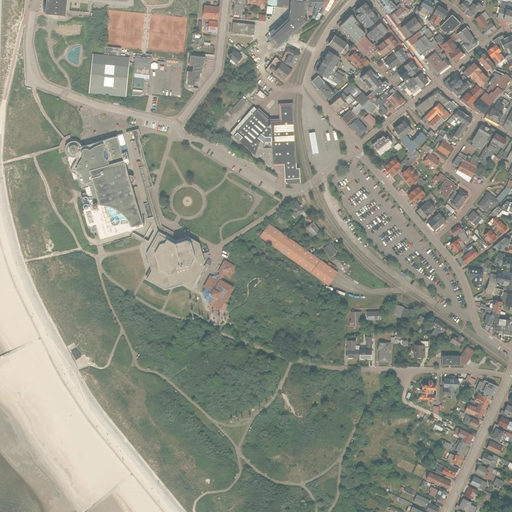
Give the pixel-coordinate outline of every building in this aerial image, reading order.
[(46,0),(46,12),(61,14),(66,14),(66,10),(67,0),(111,0),(127,2),(128,0),(46,0)] [(233,0),(232,16),(241,17),(241,19),(247,19),(247,14),(244,14),(245,6),(247,6),(247,0),(233,0)] [(270,36),(279,46),(307,20),(305,16),(306,0),(291,0),(290,8),(289,16),(288,19),(270,36)] [(277,0),(277,7),(290,8),(291,0),(277,0)] [(323,0),(323,3),(321,7),(318,12),(322,14),(327,6),(329,0),(323,0)] [(363,0),(351,10),(361,22),(364,20),(368,26),(377,19),(378,21),(381,18),(375,10),(372,12),(371,10),(373,8),(366,0),(363,0)] [(383,8),(388,13),(395,7),(402,2),(399,0),(376,0),(377,0),(379,3),(380,3),(380,4),(382,6),(383,6),(383,7),(383,8)] [(395,11),(388,17),(396,27),(400,24),(399,22),(404,19),(403,17),(406,15),(407,16),(408,15),(407,14),(410,12),(412,8),(410,5),(412,0),(402,0),(402,2),(395,7),(396,9),(395,10),(395,11)] [(423,0),(419,7),(417,11),(426,16),(429,10),(430,11),(433,5),(435,6),(438,1),(435,0),(423,0)] [(465,10),(474,1),(473,0),(465,0),(460,5),(465,10)] [(475,0),(474,1),(465,10),(472,17),(484,6),(478,0),(475,0)] [(501,4),(497,17),(511,21),(511,1),(501,0),(501,4)] [(438,1),(435,6),(433,10),(435,11),(430,20),(434,23),(438,25),(442,18),(443,18),(448,11),(447,9),(445,8),(444,9),(439,6),(441,3),(438,1)] [(219,19),(221,7),(205,6),(204,18),(219,19)] [(321,7),(315,6),(313,15),(316,16),(318,12),(321,7)] [(386,14),(388,17),(395,11),(395,10),(396,9),(395,7),(388,13),(386,14)] [(484,12),(475,19),(488,35),(497,28),(484,12)] [(349,37),(355,43),(363,35),(365,33),(362,30),(364,29),(361,26),(359,28),(357,26),(360,24),(349,13),(337,25),(342,30),(344,28),(351,35),(349,37)] [(451,15),(439,27),(446,34),(451,30),(451,31),(459,23),(460,25),(463,22),(459,17),(457,19),(455,17),(454,18),(451,15)] [(400,24),(396,27),(406,38),(423,24),(418,18),(417,19),(416,18),(415,18),(414,17),(408,22),(406,19),(400,24)] [(386,25),(382,19),(376,24),(377,25),(368,33),(372,38),(373,37),(376,41),(387,31),(388,32),(390,30),(387,26),(385,28),(384,27),(384,26),(386,25)] [(217,35),(218,21),(205,21),(205,31),(210,31),(210,35),(217,35)] [(246,33),(246,34),(253,35),(254,24),(233,23),(232,32),(246,33)] [(461,28),(459,30),(460,31),(457,34),(460,37),(464,44),(463,45),(468,51),(477,44),(472,38),(473,37),(468,31),(470,30),(467,26),(462,30),(461,28)] [(401,43),(391,31),(384,37),(386,39),(376,47),(377,49),(375,51),(380,57),(394,47),(395,48),(401,43)] [(415,34),(407,40),(410,45),(417,40),(416,38),(421,35),(418,31),(415,34)] [(365,36),(363,35),(355,43),(364,53),(366,51),(365,50),(367,48),(368,50),(373,45),(369,41),(372,38),(368,33),(367,32),(365,33),(367,35),(365,36)] [(419,38),(417,40),(410,45),(421,58),(425,55),(436,46),(433,42),(428,47),(425,44),(434,36),(431,32),(425,36),(424,35),(419,39),(419,38)] [(347,42),(335,34),(329,44),(341,52),(342,50),(343,51),(345,50),(349,43),(347,42)] [(440,34),(433,38),(437,43),(438,42),(443,39),(442,38),(440,34)] [(511,35),(500,41),(504,49),(507,48),(511,55),(506,58),(508,61),(510,66),(511,69),(511,68),(511,35)] [(445,41),(441,44),(444,49),(454,61),(459,57),(460,59),(465,56),(463,53),(463,54),(458,47),(457,48),(453,42),(450,38),(445,41)] [(412,58),(401,43),(395,48),(397,51),(395,53),(401,61),(401,62),(404,60),(406,63),(410,60),(412,58)] [(490,50),(487,52),(499,67),(503,64),(500,60),(504,57),(500,52),(502,51),(497,44),(493,46),(492,45),(488,48),(490,50)] [(373,45),(368,50),(366,51),(364,53),(369,57),(375,51),(377,49),(376,47),(373,45)] [(88,93),(126,97),(130,57),(121,56),(122,48),(104,46),(103,54),(92,52),(88,93)] [(293,66),(300,52),(289,47),(282,61),(293,66)] [(363,59),(355,52),(357,49),(354,47),(350,50),(353,53),(353,54),(349,51),(344,57),(348,60),(350,58),(360,68),(364,64),(361,61),(363,59)] [(243,56),(235,49),(229,56),(237,63),(243,56)] [(425,55),(421,58),(424,62),(436,78),(450,67),(444,60),(446,59),(444,56),(442,57),(441,55),(442,54),(438,50),(438,51),(435,53),(436,54),(429,60),(425,55)] [(317,61),(314,69),(327,77),(332,69),(334,71),(337,66),(335,64),(337,60),(339,61),(341,59),(339,58),(339,57),(329,51),(327,53),(327,54),(324,59),(323,59),(321,62),(319,61),(319,62),(317,61)] [(401,61),(395,53),(387,59),(388,60),(385,63),(386,65),(388,64),(390,66),(389,67),(394,73),(397,70),(396,68),(398,67),(396,64),(401,61)] [(485,53),(478,59),(489,71),(492,67),(495,70),(498,67),(485,53)] [(148,57),(135,56),(133,76),(150,77),(152,57),(148,57)] [(205,57),(189,56),(187,84),(194,85),(194,81),(197,81),(197,78),(199,78),(200,73),(202,73),(202,66),(204,66),(205,57)] [(272,70),(274,72),(282,61),(276,57),(267,69),(271,72),(272,70)] [(365,58),(363,59),(361,61),(364,64),(366,66),(369,62),(365,58)] [(420,68),(412,58),(410,60),(411,60),(392,76),(395,80),(400,76),(404,80),(411,74),(412,75),(420,68)] [(292,69),(282,61),(274,72),(284,80),(292,69)] [(475,63),(466,70),(463,66),(460,70),(467,77),(468,75),(473,80),(474,79),(481,86),(483,84),(487,88),(490,84),(487,81),(490,79),(475,63)] [(332,69),(327,77),(340,84),(344,76),(334,71),(332,69)] [(370,69),(361,77),(373,91),(382,83),(379,79),(377,80),(372,74),(373,73),(370,69)] [(424,72),(421,69),(417,73),(418,75),(414,78),(421,86),(424,84),(425,85),(429,82),(425,78),(421,74),(424,72)] [(511,78),(507,74),(502,78),(507,83),(511,78)] [(318,75),(312,80),(328,99),(332,95),(335,93),(318,75)] [(414,78),(413,76),(409,79),(411,81),(407,84),(405,81),(398,86),(400,88),(401,87),(403,89),(407,87),(412,94),(421,86),(414,78)] [(445,82),(444,85),(452,92),(455,89),(457,91),(464,84),(457,76),(452,81),(449,78),(445,82)] [(480,94),(469,106),(478,111),(480,109),(483,112),(507,83),(499,77),(497,78),(482,95),(480,94)] [(373,102),(374,102),(377,99),(373,95),(376,93),(375,92),(376,91),(378,93),(389,84),(385,81),(382,83),(373,91),(367,96),(373,102)] [(352,83),(339,94),(340,95),(349,105),(355,99),(364,107),(363,108),(365,110),(366,109),(373,102),(367,96),(366,97),(352,83)] [(252,96),(257,88),(252,84),(247,92),(252,96)] [(467,87),(464,84),(457,91),(455,89),(452,92),(458,98),(461,96),(459,94),(467,87)] [(389,96),(387,98),(388,99),(396,107),(395,108),(397,110),(401,106),(399,105),(400,104),(401,104),(403,102),(403,100),(392,88),(389,91),(390,93),(388,95),(389,96)] [(468,92),(461,100),(469,106),(480,94),(473,89),(469,93),(468,92)] [(416,106),(415,106),(421,114),(433,104),(435,106),(438,102),(443,107),(449,101),(441,94),(437,90),(416,106)] [(384,112),(385,113),(388,111),(384,107),(382,105),(387,100),(382,94),(377,99),(374,102),(377,105),(382,110),(384,112)] [(346,107),(349,105),(340,95),(329,104),(335,111),(341,106),(342,107),(344,105),(346,107)] [(242,96),(232,108),(236,111),(237,112),(247,101),(242,96)] [(502,122),(504,118),(511,103),(505,100),(503,103),(500,101),(496,107),(495,106),(489,117),(499,123),(500,121),(502,122)] [(451,116),(458,108),(449,101),(443,107),(437,113),(438,114),(429,123),(434,129),(450,114),(451,116)] [(373,102),(366,109),(370,112),(377,105),(374,102),(373,102)] [(435,106),(421,119),(425,124),(437,113),(443,107),(438,102),(435,106)] [(271,166),(284,165),(285,182),(287,184),(300,183),(299,168),(296,168),(293,103),(291,103),(288,103),(284,103),(278,103),(279,118),(271,119),(266,114),(261,110),(258,108),(257,110),(256,108),(255,108),(232,134),(238,139),(244,144),(259,157),(260,156),(262,158),(271,166)] [(213,127),(219,131),(236,111),(232,108),(231,107),(213,127)] [(232,134),(255,108),(254,107),(231,133),(232,134)] [(356,107),(351,111),(355,116),(357,115),(358,113),(360,112),(356,107)] [(463,132),(472,118),(458,108),(451,116),(447,121),(450,123),(454,119),(456,120),(455,122),(460,126),(458,128),(463,132)] [(349,110),(340,117),(346,124),(355,116),(351,111),(349,110)] [(376,120),(369,113),(364,118),(371,125),(376,120)] [(357,118),(350,124),(360,135),(367,129),(358,119),(357,118)] [(406,120),(394,128),(402,139),(413,130),(406,120)] [(477,133),(488,139),(493,131),(483,125),(477,133)] [(458,140),(463,132),(458,128),(452,137),(458,140)] [(139,166),(146,188),(148,187),(151,186),(153,186),(154,186),(140,137),(141,137),(139,129),(137,129),(133,130),(143,165),(139,166)] [(432,129),(427,135),(431,138),(436,133),(432,129)] [(408,136),(402,142),(413,152),(428,137),(422,131),(412,141),(408,136)] [(319,153),(316,132),(310,132),(313,154),(319,153)] [(508,139),(495,132),(490,140),(501,146),(504,147),(508,139)] [(488,139),(477,133),(472,143),(474,145),(473,147),(478,150),(479,147),(482,149),(488,139)] [(144,228),(118,135),(82,145),(82,143),(80,141),(77,139),(73,140),(72,138),(71,134),(65,136),(61,141),(60,144),(60,148),(60,152),(65,151),(68,156),(75,180),(80,178),(83,188),(85,188),(87,196),(90,206),(86,207),(84,210),(88,226),(92,228),(94,233),(99,231),(101,240),(144,228)] [(385,136),(375,144),(382,155),(393,146),(385,136)] [(507,159),(511,149),(511,139),(504,153),(501,151),(498,155),(507,159)] [(501,146),(490,140),(487,147),(485,146),(482,151),(483,152),(492,157),(495,151),(498,152),(501,146)] [(454,147),(444,141),(438,150),(448,156),(454,147)] [(475,156),(470,162),(477,167),(479,163),(485,167),(492,157),(483,152),(479,158),(475,156)] [(469,158),(461,153),(459,156),(469,162),(472,157),(470,156),(469,158)] [(441,161),(430,154),(425,162),(436,169),(441,161)] [(458,156),(452,164),(456,167),(462,159),(458,156)] [(396,157),(384,166),(391,174),(403,165),(396,157)] [(489,175),(464,159),(458,169),(473,179),(475,175),(485,181),(489,175)] [(411,167),(403,173),(412,184),(420,178),(411,167)] [(438,176),(436,175),(432,181),(438,184),(444,174),(440,172),(438,176)] [(428,181),(427,179),(424,181),(422,177),(417,180),(421,186),(428,181)] [(458,186),(446,177),(438,189),(450,198),(458,186)] [(151,186),(148,187),(159,226),(160,228),(168,232),(167,234),(172,237),(175,232),(163,226),(162,224),(151,186)] [(420,186),(409,196),(415,203),(427,194),(420,186)] [(489,192),(478,203),(491,215),(511,192),(511,191),(508,187),(497,199),(489,192)] [(470,195),(461,189),(451,203),(460,209),(470,195)] [(144,203),(149,218),(155,216),(150,199),(148,200),(148,202),(144,203)] [(430,200),(417,211),(425,220),(438,210),(430,200)] [(291,212),(297,219),(306,211),(298,202),(292,207),(294,210),(291,212)] [(450,216),(455,210),(447,203),(445,206),(451,211),(448,214),(450,216)] [(483,218),(475,211),(468,218),(476,226),(483,218)] [(440,213),(428,223),(435,231),(440,227),(447,221),(440,213)] [(144,242),(147,253),(158,232),(160,229),(159,227),(155,216),(149,218),(150,221),(153,223),(154,226),(155,231),(150,240),(146,238),(145,238),(134,232),(132,235),(144,242)] [(277,220),(283,228),(287,225),(280,217),(277,220)] [(493,219),(487,225),(499,237),(505,231),(493,219)] [(326,264),(269,223),(259,237),(328,286),(330,284),(332,281),(334,277),(336,274),(338,272),(326,264)] [(307,227),(314,237),(321,233),(314,223),(307,227)] [(459,224),(452,230),(455,235),(463,229),(459,224)] [(193,286),(207,261),(200,243),(189,237),(183,238),(178,240),(172,237),(167,234),(161,230),(160,229),(158,232),(147,253),(152,268),(147,277),(167,288),(183,282),(185,282),(193,286)] [(481,237),(488,245),(495,239),(488,231),(481,237)] [(460,237),(450,245),(456,253),(463,247),(460,243),(463,241),(460,237)] [(332,258),(338,253),(330,244),(324,249),(332,258)] [(474,248),(462,256),(467,264),(479,255),(474,248)] [(511,257),(504,256),(503,265),(510,266),(509,271),(511,271),(511,257)] [(237,265),(229,260),(225,259),(219,269),(219,271),(216,276),(211,276),(206,282),(207,284),(202,292),(204,302),(219,311),(225,302),(235,285),(224,278),(227,274),(231,276),(237,265)] [(484,266),(488,268),(492,262),(488,259),(484,266)] [(474,286),(482,287),(484,269),(472,268),(471,276),(475,277),(474,286)] [(511,288),(511,274),(497,272),(497,274),(496,281),(498,281),(505,282),(504,287),(511,288)] [(496,281),(497,274),(491,273),(490,281),(497,284),(498,281),(496,281)] [(497,284),(490,281),(489,284),(486,291),(492,295),(493,293),(502,296),(504,290),(496,288),(497,284)] [(502,313),(503,302),(493,300),(491,312),(493,312),(501,313),(502,313)] [(410,310),(396,306),(394,314),(407,318),(410,310)] [(362,312),(351,312),(352,327),(360,326),(360,315),(362,315),(362,312)] [(381,312),(367,312),(367,320),(381,320),(381,312)] [(488,314),(485,324),(492,326),(495,317),(496,317),(500,318),(501,313),(493,312),(492,315),(488,314)] [(428,320),(421,315),(417,321),(424,325),(428,320)] [(511,330),(509,330),(511,320),(500,318),(496,317),(494,329),(504,330),(504,333),(511,334),(511,330)] [(448,327),(437,319),(433,324),(436,326),(431,333),(435,336),(437,333),(438,333),(441,330),(444,332),(448,327)] [(465,338),(460,335),(458,338),(455,335),(451,341),(460,347),(465,338)] [(360,344),(360,339),(349,339),(349,349),(355,349),(355,344),(360,344)] [(392,343),(378,342),(378,350),(380,350),(379,362),(391,363),(392,343)] [(425,348),(425,345),(421,345),(414,346),(414,352),(413,351),(413,355),(415,355),(415,357),(419,358),(421,358),(422,357),(426,356),(425,348)] [(460,356),(442,355),(442,364),(451,364),(460,365),(460,364),(467,364),(470,360),(476,351),(467,345),(460,356)] [(77,349),(72,352),(77,359),(82,356),(77,349)] [(358,358),(358,349),(355,349),(349,349),(349,358),(358,358)] [(372,358),(372,349),(367,349),(358,349),(358,358),(372,358)] [(450,378),(445,378),(444,387),(444,395),(449,395),(454,395),(454,388),(458,388),(459,383),(459,378),(456,378),(456,377),(456,376),(451,375),(450,378)] [(495,391),(497,386),(482,379),(481,382),(478,380),(474,389),(480,392),(489,396),(492,390),(495,391)] [(437,390),(437,383),(434,383),(434,382),(433,381),(430,381),(428,382),(428,384),(423,384),(423,388),(423,394),(421,394),(421,397),(421,399),(424,399),(428,399),(428,400),(437,401),(437,394),(434,394),(434,390),(437,390)] [(492,401),(493,398),(489,396),(480,392),(479,394),(476,393),(473,399),(479,401),(477,405),(485,409),(489,401),(489,400),(492,401)] [(484,412),(485,409),(477,405),(475,405),(474,407),(466,403),(463,412),(476,417),(475,418),(483,422),(485,418),(482,417),(484,412)] [(511,406),(507,404),(503,411),(502,411),(501,413),(502,414),(508,417),(509,416),(511,417),(511,406)] [(480,421),(468,416),(468,415),(466,414),(462,422),(468,425),(468,424),(477,427),(480,421)] [(511,421),(502,417),(498,425),(500,426),(511,431),(511,421)] [(494,428),(495,429),(491,438),(498,441),(500,438),(505,441),(506,437),(510,439),(511,434),(505,431),(504,433),(502,432),(498,430),(500,426),(498,425),(496,424),(494,428)] [(474,434),(475,432),(471,431),(470,433),(456,427),(453,432),(455,435),(461,437),(459,440),(469,445),(474,434)] [(469,445),(459,440),(456,439),(452,448),(455,449),(454,452),(464,456),(467,450),(469,445)] [(443,446),(450,449),(452,444),(446,441),(443,446)] [(502,447),(491,441),(487,449),(498,454),(502,447)] [(462,461),(464,456),(454,452),(453,453),(447,451),(444,458),(460,465),(462,461)] [(494,458),(486,454),(483,461),(491,465),(490,467),(495,469),(495,468),(497,468),(499,462),(498,462),(500,458),(495,456),(494,458)] [(477,464),(479,465),(476,472),(484,476),(494,480),(498,471),(495,469),(490,467),(489,467),(488,469),(482,466),(483,464),(478,462),(477,464)] [(457,468),(448,464),(447,468),(443,466),(437,464),(434,472),(440,475),(440,473),(450,478),(453,471),(455,471),(456,469),(457,468)] [(449,489),(452,483),(442,478),(427,471),(424,478),(439,485),(449,489)] [(482,481),(474,477),(470,485),(479,488),(486,491),(489,484),(482,481)] [(504,488),(507,483),(498,479),(496,484),(504,488)] [(445,495),(447,492),(438,488),(437,489),(432,487),(428,495),(434,498),(438,499),(436,504),(443,508),(448,498),(445,497),(445,496),(446,495),(445,495)] [(477,491),(469,487),(465,495),(462,494),(460,498),(462,499),(464,499),(467,501),(468,498),(472,500),(475,501),(478,495),(475,494),(477,491)] [(428,511),(439,511),(441,508),(430,503),(431,501),(418,495),(415,502),(424,506),(423,508),(426,510),(426,511),(428,511)] [(410,506),(412,507),(413,505),(411,505),(412,503),(398,497),(396,500),(410,506)] [(464,499),(462,499),(458,507),(457,506),(455,510),(457,511),(459,511),(460,509),(465,511),(475,511),(478,508),(471,505),(472,503),(470,502),(467,501),(464,499)]
